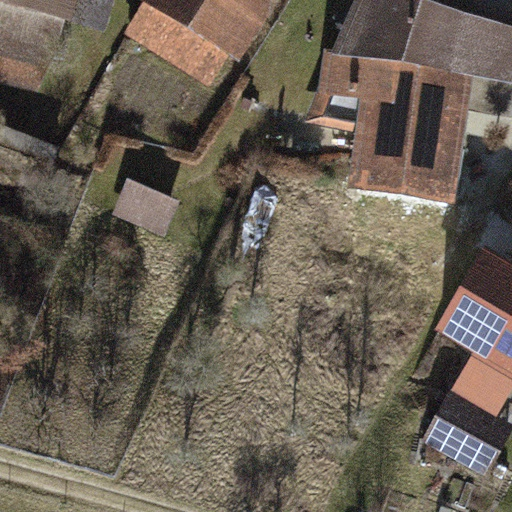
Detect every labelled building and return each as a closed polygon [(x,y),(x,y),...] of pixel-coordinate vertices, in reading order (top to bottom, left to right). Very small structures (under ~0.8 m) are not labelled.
[(0,0),(0,83),(43,93),(58,30),(109,41),(118,0),(0,0)] [(264,0),(148,0),(131,28),(212,81),(264,0)] [(511,33),(381,0),(353,0),(308,125),(354,136),(346,183),(303,178),(289,263),(333,277),(435,307),(469,82),(511,87),(511,33)] [(0,128),(0,196),(41,206),(56,142),(0,128)] [(184,198),(131,177),(117,213),(170,234),(184,198)] [(511,269),(481,252),(433,337),(511,381),(511,269)] [(399,319),(329,294),(312,344),(381,369),(399,319)] [(511,425),(447,395),(424,443),(488,473),(511,425)]
